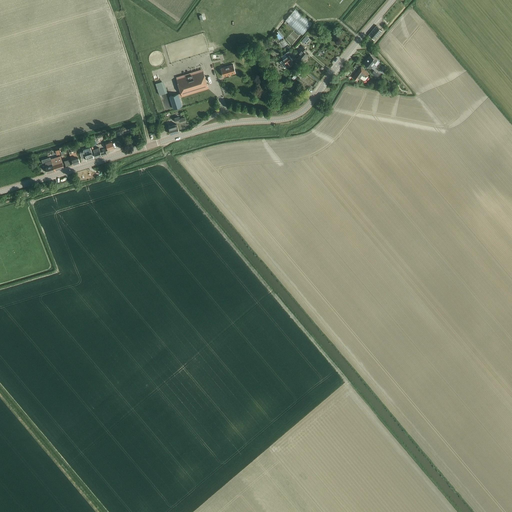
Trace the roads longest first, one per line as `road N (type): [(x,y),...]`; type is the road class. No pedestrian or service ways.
road 1 (secondary): [(0,189),(222,123),(294,115),(392,0)]
road 2 (track): [(108,0),(151,145)]
